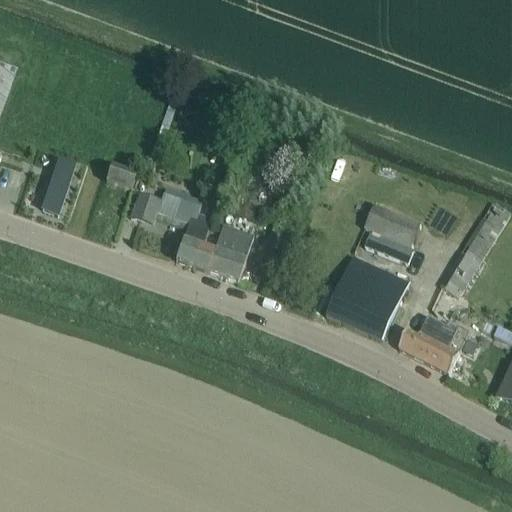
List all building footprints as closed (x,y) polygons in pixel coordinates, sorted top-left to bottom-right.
[(0,114),(2,108),(15,71),(0,65),(0,114)] [(190,108),(193,97),(195,94),(174,87),(144,176),(152,179),(178,104),(190,108)] [(58,165),(41,212),(58,218),(74,171),(58,165)] [(130,194),(136,179),(110,170),(105,185),(130,194)] [(214,258),(223,230),(222,230),(213,257),(201,253),(213,222),(198,217),(202,204),(166,191),(160,206),(138,198),(130,221),(151,229),(155,216),(188,228),(174,266),(207,277),(214,258)] [(461,231),(473,210),(453,198),(440,219),(461,231)] [(410,251),(420,227),(394,217),(376,210),(366,233),(410,251)] [(456,301),(507,221),(489,210),(439,290),(456,301)] [(236,288),(237,287),(243,269),(249,251),(253,241),(223,230),(214,258),(207,277),(236,288)] [(273,273),(284,244),(270,238),(259,268),(273,273)] [(383,345),(391,327),(408,290),(351,264),(326,320),(383,345)] [(455,338),(429,324),(420,341),(408,335),(399,353),(448,378),(469,336),(459,331),(455,338)] [(511,408),(511,372),(498,400),(511,407),(511,408)]
